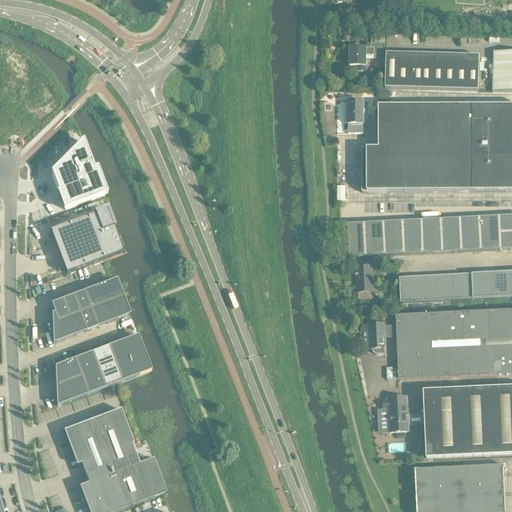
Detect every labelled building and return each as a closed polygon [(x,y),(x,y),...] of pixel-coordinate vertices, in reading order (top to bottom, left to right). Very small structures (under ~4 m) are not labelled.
[(386,50),(386,45),(386,36),(371,36),(370,50),(366,50),(366,49),(350,49),(349,67),(357,68),(357,73),(365,73),(366,57),(374,57),(374,61),(379,61),(379,78),(385,78),(386,55),(386,50)] [(511,53),(493,53),(492,93),(511,92),(511,53)] [(397,55),(386,55),(385,78),(385,90),(397,90),(397,55)] [(408,91),(409,56),(397,55),(397,90),(408,91)] [(420,91),(421,56),(409,56),(408,91),(420,91)] [(432,91),(432,56),(421,56),(420,91),(432,91)] [(443,91),(444,56),(432,56),(432,91),(443,91)] [(455,91),(456,56),(444,56),(443,91),(455,91)] [(467,92),(467,57),(456,56),(455,91),(459,92),(467,92)] [(467,57),(467,92),(478,92),(479,57),(467,57)] [(379,104),(390,104),(390,97),(390,92),(385,92),(385,94),(379,94),(379,97),(379,104)] [(347,102),(347,127),(348,127),(349,135),(363,135),(363,124),(368,124),(368,107),(364,107),(364,102),(347,102)] [(362,194),(511,193),(511,107),(379,108),(379,150),(362,150),(362,194)] [(83,143),(51,175),(58,195),(57,195),(64,213),(108,197),(98,170),(94,171),(83,143)] [(94,215),(50,232),(66,276),(123,254),(113,228),(106,211),(94,215)] [(511,217),(348,226),(350,260),(398,257),(511,251),(511,217)] [(372,268),(356,269),(358,301),(374,300),(372,268)] [(508,299),(507,274),(495,275),(497,300),(508,299)] [(485,300),(484,275),(472,276),(473,301),(485,300)] [(497,300),(495,275),(494,275),(484,275),(485,300),(497,300)] [(463,301),(462,276),(451,277),(453,302),(463,301)] [(473,301),(472,276),(462,276),(463,301),(473,301)] [(442,302),(441,277),(431,278),(432,303),(442,302)] [(453,302),(451,277),(441,277),(442,302),(453,302)] [(421,303),(420,278),(410,279),(411,304),(421,303)] [(432,303),(431,278),(420,278),(421,303),(432,303)] [(411,304),(410,279),(399,279),(400,304),(411,304)] [(117,289),(114,282),(104,285),(54,304),(51,305),(52,309),(56,319),(52,321),(53,338),(52,338),(53,345),(118,321),(128,317),(125,310),(117,289)] [(368,326),(369,348),(369,350),(372,350),(373,354),(375,356),(377,357),(379,357),(386,356),(385,339),(397,338),(399,380),(511,374),(511,310),(396,316),(396,327),(384,327),(384,325),(368,326)] [(75,360),(55,368),(55,376),(57,379),(55,380),(61,395),(56,397),(56,408),(121,383),(122,383),(139,377),(137,373),(147,369),(142,355),(135,337),(108,348),(99,351),(101,354),(84,360),(83,357),(75,360)] [(426,442),(420,442),(421,450),(426,450),(426,456),(427,460),(511,456),(511,389),(423,393),(424,415),(425,427),(426,440),(426,442)] [(425,427),(424,415),(408,416),(407,398),(388,399),(388,402),(383,402),(384,410),(388,409),(389,434),(409,433),(409,428),(425,427)] [(88,511),(120,511),(152,500),(164,496),(151,461),(139,466),(132,446),(133,446),(120,411),(105,417),(92,422),(96,432),(69,442),(79,466),(81,466),(88,485),(79,488),(88,511)] [(417,511),(505,511),(504,471),(506,466),(415,471),(417,511)]
